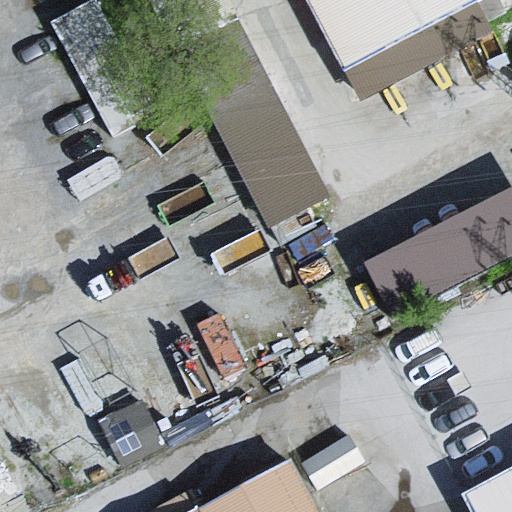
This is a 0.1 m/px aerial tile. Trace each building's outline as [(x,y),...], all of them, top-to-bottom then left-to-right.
[(87,20),(106,11),(100,0),(68,0),(57,5),(112,120),(130,111),(87,20)] [(330,205),(227,0),(152,0),(271,235),(330,205)] [(299,0),(335,68),(464,0),(299,0)] [(511,190),(371,261),(398,315),(511,258),(511,190)] [(314,507),(366,473),(342,437),(290,472),(314,507)] [(456,511),(511,511),(511,462),(448,496),(456,511)] [(310,511),(284,465),(199,511),(310,511)]
